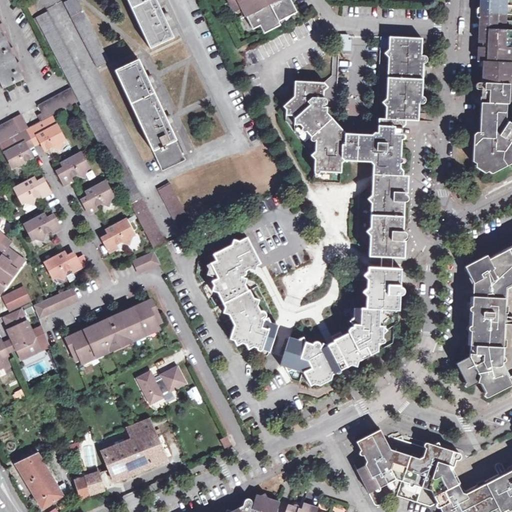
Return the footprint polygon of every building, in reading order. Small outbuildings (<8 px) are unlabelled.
[(81,0),(68,0),(66,1),(72,13),(85,7),(83,2),(81,0)] [(128,0),(151,47),(174,36),(165,17),(156,0),(128,0)] [(264,21),(268,28),(280,23),(278,19),(276,15),(294,7),(290,0),(231,0),(235,8),(241,5),(246,3),(250,10),(245,13),(253,27),(260,23),(264,21)] [(482,0),(482,6),(478,5),(478,6),(477,7),(476,9),(475,9),(475,12),(475,13),(475,15),(476,16),(476,18),(478,19),(481,19),(481,27),(480,42),(480,45),(478,60),(480,60),(478,80),(477,80),(476,80),(475,80),(475,81),(474,82),(473,83),(473,84),(474,85),(474,86),(475,86),(476,87),(478,87),(476,117),(484,117),(483,131),(476,130),(475,131),(474,131),(473,132),(472,134),(470,158),(490,172),(511,161),(511,150),(510,147),(511,146),(511,122),(503,117),(504,102),(505,102),(509,47),(511,29),(504,29),(505,0),(482,0)] [(246,3),(241,5),(245,13),(250,10),(246,3)] [(85,7),(72,13),(97,66),(110,60),(85,7)] [(296,11),(294,7),(276,15),(278,19),(296,11)] [(38,15),(86,101),(96,96),(98,95),(49,9),(38,15)] [(0,82),(3,89),(6,88),(25,79),(21,70),(23,69),(20,60),(18,61),(15,56),(17,55),(13,46),(11,47),(4,32),(6,31),(2,22),(0,22),(0,16),(0,17),(0,16),(0,82)] [(264,21),(260,23),(264,31),(268,28),(264,21)] [(379,254),(390,255),(399,255),(400,237),(401,237),(402,236),(403,235),(404,235),(404,234),(404,232),(403,231),(402,230),(401,230),(403,199),(404,198),(405,198),(406,197),(406,195),(406,194),(406,193),(405,192),(404,192),(403,191),(403,174),(398,173),(401,138),(402,137),(403,137),(403,135),(403,134),(402,133),(400,132),(402,117),(417,118),(417,104),(420,103),(421,102),(422,101),(423,100),(422,99),(422,98),(421,97),(420,96),(418,96),(420,60),(422,60),(423,59),(424,59),(424,58),(425,57),(424,56),(424,54),(423,53),(422,53),(421,53),(422,37),(391,35),(390,46),(385,50),(389,56),(388,76),(386,96),(382,99),(385,104),(385,116),(377,116),(377,130),(374,129),(371,133),(344,132),(326,111),(326,105),(323,104),(323,102),(325,102),(326,102),(327,101),(327,100),(327,99),(327,98),(327,97),(326,97),(325,96),(324,96),(325,88),(327,85),(324,80),(297,79),(296,95),(284,103),(287,108),(286,113),(290,113),(294,117),(293,122),(299,122),(309,135),(313,132),(318,138),(316,139),(315,139),(315,149),(310,152),(314,159),(314,169),(340,170),(341,161),(345,158),(369,160),(373,165),(371,192),(367,197),(371,201),(369,225),(365,228),(369,233),(368,254),(379,254)] [(151,82),(153,80),(152,76),(150,73),(147,74),(139,58),(116,70),(164,170),(187,158),(170,121),(172,120),(171,117),(169,113),(167,115),(151,82)] [(38,116),(41,121),(48,118),(51,116),(79,102),(72,88),(39,105),(43,113),(38,116)] [(96,96),(86,101),(82,103),(151,244),(166,236),(96,96)] [(25,129),(29,127),(22,114),(14,118),(21,131),(25,129)] [(48,118),(52,126),(56,124),(51,116),(48,118)] [(484,117),(476,117),(476,130),(483,131),(484,117)] [(21,131),(14,118),(0,125),(0,142),(19,133),(21,131)] [(29,127),(25,129),(34,145),(40,141),(45,150),(53,147),(60,149),(62,142),(64,141),(56,124),(52,126),(48,118),(41,121),(29,127)] [(34,145),(25,129),(21,131),(19,133),(19,134),(5,141),(9,150),(5,152),(13,168),(17,166),(23,169),(26,161),(32,158),(27,148),(34,145)] [(19,133),(0,142),(0,143),(5,152),(9,150),(5,141),(19,134),(19,133)] [(65,185),(72,182),(70,178),(77,175),(84,177),(86,170),(89,168),(81,153),(62,163),(64,168),(58,171),(65,185)] [(16,188),(24,204),(27,202),(34,205),(36,197),(42,194),(43,197),(51,193),(43,179),(37,182),(35,178),(16,188)] [(102,202),(108,205),(110,198),(113,196),(105,181),(87,192),(89,196),(82,200),(90,214),(97,210),(95,206),(102,202)] [(171,181),(159,187),(180,231),(192,225),(171,181)] [(61,229),(53,215),(47,218),(44,215),(26,225),(34,240),(37,238),(44,241),(46,232),(52,230),(53,233),(61,229)] [(116,245),(124,241),(130,243),(131,236),(134,235),(126,219),(107,230),(110,234),(103,238),(110,252),(117,248),(116,245)] [(0,252),(1,253),(0,255),(0,289),(4,292),(19,270),(25,261),(9,247),(11,243),(0,232),(0,224),(2,221),(0,220),(0,252)] [(277,342),(284,325),(268,320),(267,318),(268,317),(269,316),(269,315),(269,314),(269,313),(268,312),(267,311),(266,311),(265,310),(264,310),(261,304),(262,299),(257,297),(252,289),(250,290),(249,285),(250,279),(246,277),(245,277),(246,276),(249,275),(252,272),(251,269),(254,267),(259,268),(260,264),(264,262),(250,236),(242,240),(237,239),(237,243),(217,253),(220,259),(210,264),(212,268),(210,273),(216,275),(217,279),(216,280),(217,283),(216,289),(222,291),(229,306),(227,311),(233,313),(239,325),(236,337),(239,338),(241,342),(246,340),(250,342),(252,345),(257,344),(262,346),(262,347),(262,348),(263,348),(264,349),(265,349),(266,349),(266,348),(267,347),(274,350),(277,342)] [(485,395),(508,385),(499,366),(501,346),(504,296),(505,285),(511,281),(511,247),(487,259),(486,256),(463,266),(471,283),(468,356),(454,364),(466,385),(474,382),(478,382),(485,395)] [(161,263),(155,251),(133,260),(139,272),(161,263)] [(73,268),(75,271),(82,267),(75,253),(68,257),(65,252),(46,263),(54,278),(58,277),(64,279),(66,272),(73,268)] [(390,255),(379,254),(379,266),(390,267),(390,255)] [(290,335),(287,344),(281,361),(285,363),(288,368),(293,365),(303,369),(311,382),(315,380),(320,382),(321,377),(327,374),(331,376),(332,371),(352,362),(357,363),(357,359),(377,348),(378,340),(381,340),(382,330),(386,327),(382,323),(383,317),(386,315),(383,311),(383,308),(397,308),(398,294),(399,293),(399,292),(400,292),(400,291),(400,289),(400,288),(399,287),(398,287),(397,286),(399,267),(390,267),(379,266),(367,266),(366,284),(361,288),(366,293),(365,306),(355,307),(354,315),(350,319),(353,323),(353,324),(350,323),(347,327),(346,328),(340,331),(339,329),(332,333),(334,337),(327,341),(322,341),(320,346),(319,346),(319,344),(317,341),(313,341),(311,342),(304,340),(302,335),(298,338),(290,335)] [(73,287),(33,305),(39,319),(79,300),(73,287)] [(16,291),(4,297),(11,310),(31,301),(27,292),(18,296),(16,291)] [(504,296),(501,346),(507,346),(510,296),(504,296)] [(160,329),(158,323),(153,314),(158,312),(152,299),(115,316),(121,329),(110,334),(104,321),(67,338),(73,351),(78,349),(82,358),(84,363),(160,329)] [(27,343),(36,339),(28,322),(27,322),(20,309),(4,317),(7,326),(16,322),(18,326),(10,330),(8,331),(13,341),(17,351),(28,345),(27,343)] [(153,314),(158,323),(162,321),(158,312),(153,314)] [(16,322),(7,326),(10,330),(18,326),(16,322)] [(292,327),(284,325),(277,342),(287,344),(290,335),(292,327)] [(42,352),(36,339),(27,343),(28,345),(17,351),(22,361),(42,352)] [(8,355),(3,345),(1,341),(0,341),(0,369),(3,369),(2,368),(0,362),(9,358),(8,355)] [(13,341),(3,345),(8,355),(17,351),(13,341)] [(499,366),(508,385),(511,382),(511,379),(505,364),(507,346),(501,346),(499,366)] [(78,349),(73,351),(77,360),(82,358),(78,349)] [(0,362),(2,368),(11,363),(9,358),(0,362)] [(163,393),(170,390),(186,382),(178,365),(161,374),(163,377),(156,380),(151,371),(138,378),(151,403),(164,396),(163,393)] [(127,427),(132,439),(155,429),(150,418),(127,427)] [(163,428),(156,431),(166,457),(173,454),(163,428)] [(167,459),(166,457),(156,431),(155,429),(132,439),(131,440),(103,452),(116,481),(167,459)] [(445,470),(450,467),(453,461),(454,460),(455,459),(456,458),(457,457),(457,456),(456,454),(456,453),(455,452),(424,442),(419,456),(415,458),(390,449),(380,430),(356,441),(365,459),(362,465),(355,469),(367,492),(395,478),(429,490),(435,503),(438,501),(440,505),(437,506),(440,511),(483,511),(494,507),(497,511),(511,503),(511,471),(483,485),(463,495),(464,496),(456,500),(453,494),(456,492),(453,486),(445,470)] [(79,435),(66,440),(69,447),(78,443),(79,435)] [(233,444),(229,435),(222,438),(227,447),(233,444)] [(395,449),(418,455),(420,446),(397,440),(395,449)] [(15,460),(43,507),(64,494),(38,452),(29,456),(28,454),(15,460)] [(104,489),(95,464),(83,468),(86,476),(76,479),(83,499),(91,493),(104,489)] [(480,480),(483,485),(511,471),(511,464),(501,470),(480,480)] [(445,470),(453,486),(458,483),(450,467),(445,470)] [(458,483),(453,486),(456,492),(453,494),(456,500),(464,496),(463,495),(483,485),(480,480),(465,488),(460,486),(458,483)] [(275,511),(277,504),(266,501),(264,496),(260,499),(255,498),(251,511),(249,511),(250,505),(250,504),(250,503),(249,502),(248,502),(247,502),(245,503),(245,504),(244,507),(235,511),(275,511)] [(294,511),(295,509),(296,507),(295,506),(295,505),(294,505),(293,505),(292,505),(292,506),(291,508),(286,507),(284,511),(320,511),(321,511),(320,511),(319,511),(317,511),(316,511),(315,511),(312,511),(314,507),(301,503),(298,510),(297,511),(294,511)]
